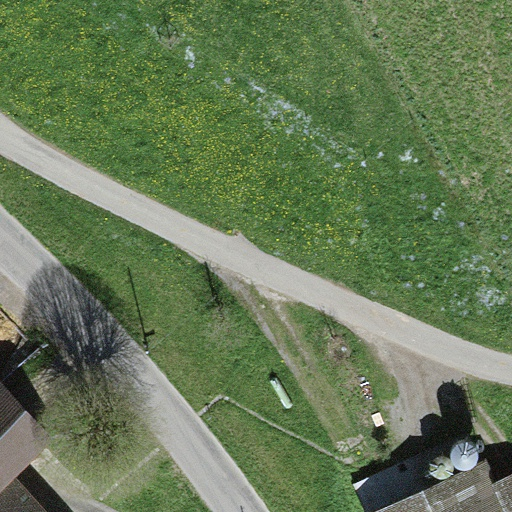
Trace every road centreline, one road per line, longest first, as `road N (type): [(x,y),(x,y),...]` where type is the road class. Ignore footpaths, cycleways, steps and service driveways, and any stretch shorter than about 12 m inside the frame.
road 1 (track): [(0,136),(139,212),(314,292),(511,370)]
road 2 (unclassified): [(0,235),(80,314),(243,511)]
